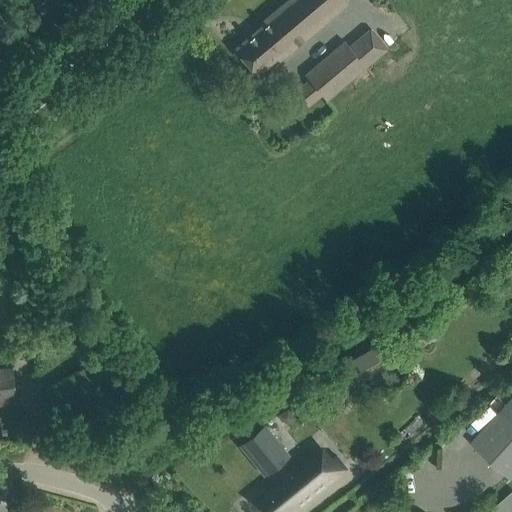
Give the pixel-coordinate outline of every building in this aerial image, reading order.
[(347,2),(345,0),(288,0),(263,21),(265,24),(236,49),(256,73),(273,57),(276,61),(347,2)] [(327,101),(387,50),(386,49),(388,48),(371,30),(370,28),(348,46),(345,42),(306,75),(309,79),(296,91),(309,106),(321,95),(327,101)] [(363,356),(367,366),(384,359),(379,349),(363,356)] [(116,394),(99,361),(47,387),(64,420),(116,394)] [(0,405),(16,403),(14,383),(12,368),(0,369),(0,405)] [(511,479),(511,478),(511,396),(471,442),(511,479)] [(295,420),(288,409),(277,415),(281,422),(288,423),(295,420)] [(265,476),(290,456),(264,425),(239,445),(265,476)] [(345,468),(334,456),(317,470),(307,457),(272,485),(276,490),(261,503),(268,511),(287,511),(294,507),(288,498),(304,485),(311,494),(326,481),(328,482),(345,468)] [(511,511),(511,490),(491,509),(494,511),(511,511)]
